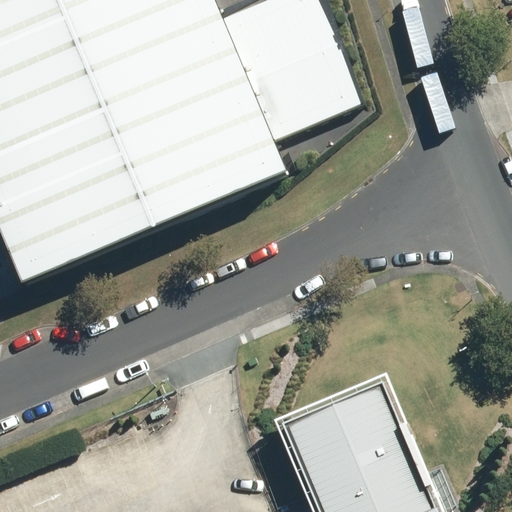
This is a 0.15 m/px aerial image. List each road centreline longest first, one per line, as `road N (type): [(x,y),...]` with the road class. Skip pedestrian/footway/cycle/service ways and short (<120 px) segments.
road 1 (unclassified): [(476,194),(0,388)]
road 2 (unclassified): [(423,0),(476,194)]
